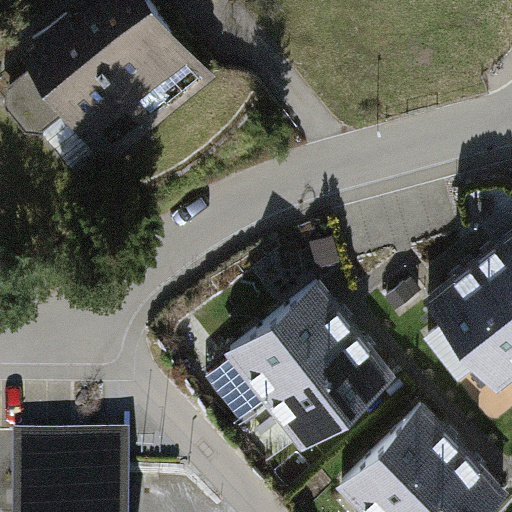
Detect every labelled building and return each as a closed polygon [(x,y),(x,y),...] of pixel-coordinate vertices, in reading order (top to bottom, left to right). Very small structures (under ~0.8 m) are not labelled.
[(219,87),(152,0),(103,0),(30,56),(41,70),(15,90),(12,111),(31,135),(51,137),(77,117),(115,166),(219,87)] [(511,234),(478,262),(511,304),(511,234)] [(511,304),(478,262),(427,302),(501,393),(511,384),(511,304)] [(359,329),(319,278),(226,350),(266,401),(359,329)] [(359,329),(266,401),(305,451),(398,379),(359,329)] [(408,511),(470,451),(424,406),(341,488),(364,511),(408,511)] [(135,511),(136,444),(21,443),(20,511),(135,511)] [(511,493),(470,451),(408,511),(497,511),(511,498),(511,493)]
